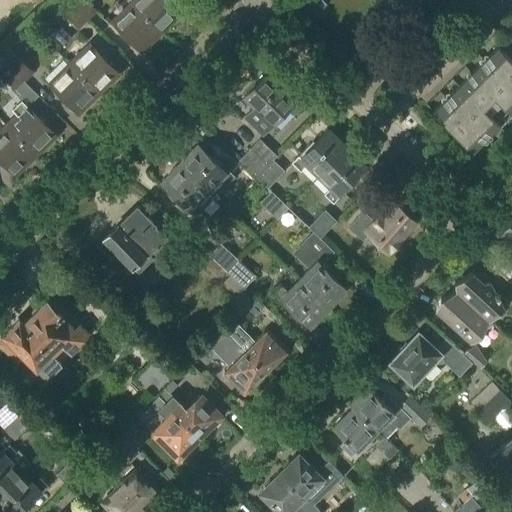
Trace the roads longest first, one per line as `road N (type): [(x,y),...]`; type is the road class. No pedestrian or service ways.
road 1 (residential): [(183,511),(404,292),(469,205)]
road 2 (residential): [(0,259),(255,3)]
road 3 (residential): [(469,205),(255,3)]
